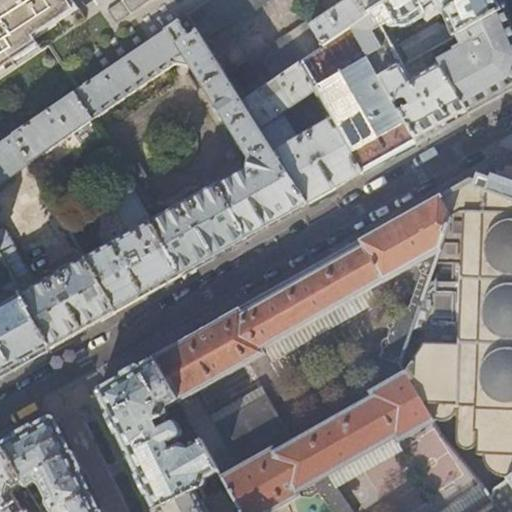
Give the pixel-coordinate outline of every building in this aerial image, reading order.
[(0,0),(0,79),(50,45),(79,91),(188,17),(213,0),(0,0)] [(213,0),(188,17),(205,45),(270,0),(213,0)] [(350,0),(308,27),(306,23),(226,77),(242,102),(298,65),(352,29),(394,0),(350,0)] [(445,43),(506,8),(502,0),(394,0),(352,29),(381,79),(404,66),(422,56),(432,50),(445,43)] [(511,22),(506,8),(445,43),(449,51),(462,44),(464,44),(463,49),(439,62),(468,113),(511,88),(511,22)] [(226,77),(205,45),(188,17),(79,91),(76,93),(92,122),(174,65),(190,68),(248,160),(245,170),(150,223),(180,276),(252,235),(307,204),(242,102),(226,77)] [(381,79),(352,29),(298,65),(314,92),(326,113),(362,173),(387,160),(417,142),(381,79)] [(439,62),(432,50),(422,56),(430,70),(412,79),(404,66),(381,79),(417,142),(439,130),(468,113),(439,62)] [(280,115),(314,92),(298,65),(242,102),(307,204),(337,188),(362,173),(326,113),(319,118),(323,125),(295,141),(280,115)] [(30,164),(92,122),(76,93),(13,136),(30,164)] [(0,183),(30,164),(13,136),(0,144),(0,183)] [(471,181),(440,198),(451,217),(431,277),(419,310),(427,313),(426,344),(407,373),(434,421),(440,420),(445,419),(451,415),(454,410),(457,410),(455,438),(456,438),(456,440),(457,444),(459,446),(462,449),(465,450),(469,449),(470,449),(473,447),(476,445),(477,441),(478,442),(478,455),(484,455),(484,460),(486,465),(489,470),(494,474),(499,476),(502,477),(508,477),(509,480),(511,477),(511,185),(495,180),(495,178),(493,177),(492,180),(478,176),(476,183),(471,181)] [(65,224),(71,235),(86,260),(116,312),(150,293),(180,276),(150,223),(129,186),(110,197),(132,234),(123,239),(119,234),(110,239),(113,245),(95,255),(74,219),(65,224)] [(60,241),(71,235),(65,224),(47,193),(35,200),(60,241)] [(451,217),(440,198),(381,232),(247,307),(154,359),(179,403),(201,442),(218,473),(240,511),(273,511),(299,497),(297,494),(313,485),(331,511),(353,511),(329,476),(397,438),(399,442),(435,423),(434,421),(407,373),(372,393),(374,398),(295,443),(267,395),(214,426),(195,394),(265,354),(263,351),(415,265),(421,275),(431,277),(451,217)] [(0,230),(0,262),(20,297),(50,349),(85,329),(116,312),(86,260),(37,288),(4,228),(0,230)] [(419,310),(431,277),(421,275),(409,312),(400,316),(398,320),(393,322),(391,329),(394,333),(392,340),(387,342),(385,347),(388,352),(385,360),(402,366),(401,364),(419,310)] [(0,377),(13,370),(50,349),(20,297),(0,309),(0,377)] [(168,409),(179,403),(154,359),(99,391),(98,392),(98,394),(128,454),(155,511),(201,489),(201,490),(203,489),(204,488),(205,485),(205,482),(205,480),(218,473),(201,442),(188,449),(183,445),(171,451),(168,446),(180,440),(181,439),(181,438),(182,436),(183,434),(183,433),(182,431),(179,425),(178,424),(176,423),(175,422),(173,422),(172,422),(160,428),(157,422),(169,416),(168,409)] [(0,446),(24,483),(25,486),(34,480),(39,482),(45,493),(48,494),(46,495),(45,498),(44,499),(44,502),(45,503),(50,511),(100,511),(96,503),(55,419),(54,418),(52,417),(51,417),(0,446)] [(15,489),(24,483),(0,446),(0,445),(0,511),(24,511),(14,496),(15,489)] [(511,511),(511,477),(509,480),(494,490),(491,499),(499,511),(511,511)] [(204,495),(201,490),(201,489),(155,511),(209,511),(204,503),(207,497),(205,494),(204,495)]
